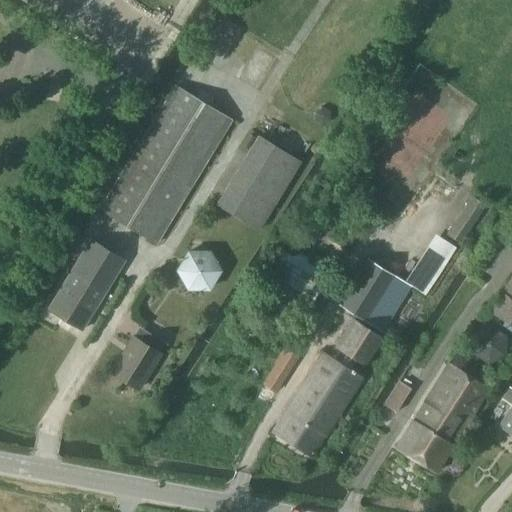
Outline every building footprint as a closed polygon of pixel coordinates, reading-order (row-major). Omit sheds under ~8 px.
[(156,243),(233,120),(180,86),(103,209),(156,243)] [(261,231),(304,161),(263,136),(219,205),(261,231)] [(473,197),(447,235),(460,243),(486,206),(473,197)] [(328,209),(315,229),(329,237),(342,217),(328,209)] [(90,239),(48,309),(82,330),(125,261),(90,239)] [(334,359),(323,352),(274,431),(312,455),(362,376),(351,370),(357,360),(365,366),(377,347),(380,349),(394,327),(386,322),(409,285),(426,296),(452,254),(431,241),(405,283),(368,260),(340,306),(382,332),(380,335),(353,316),(340,338),(336,335),(331,343),(335,345),(334,346),(340,349),(334,359)] [(262,283),(307,311),(332,271),(287,243),(262,283)] [(187,249),(176,270),(187,290),(210,291),(222,270),(211,250),(187,249)] [(511,279),(491,311),(511,325),(511,279)] [(264,319),(285,332),(297,313),(276,301),(264,319)] [(140,326),(133,337),(111,372),(139,389),(160,354),(159,353),(165,342),(140,326)] [(274,363),(276,364),(264,384),(276,391),(297,357),(283,348),(274,363)] [(396,448),(435,472),(487,389),(447,364),(396,448)] [(384,405),(396,412),(410,388),(398,381),(384,405)] [(503,399),(511,404),(511,405),(499,425),(511,433),(511,390),(510,389),(503,399)]
